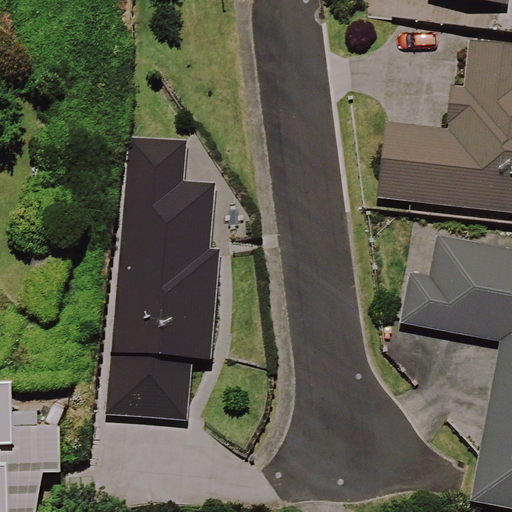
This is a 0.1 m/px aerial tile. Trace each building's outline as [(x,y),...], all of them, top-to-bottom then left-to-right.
[(427,0),(428,1),(501,9),(502,0),(427,0)] [(511,55),(454,49),(445,138),(388,132),(380,202),(511,215),(511,55)] [(185,151),(126,147),(107,421),(183,426),(188,364),(206,365),(214,252),(209,252),(213,190),(183,188),(185,151)] [(511,511),(511,253),(434,240),(426,285),(402,280),(393,330),(494,347),(468,507),(499,511),(511,511)] [(7,429),(8,386),(0,386),(0,511),(35,511),(36,474),(54,474),(55,429),(7,429)]
